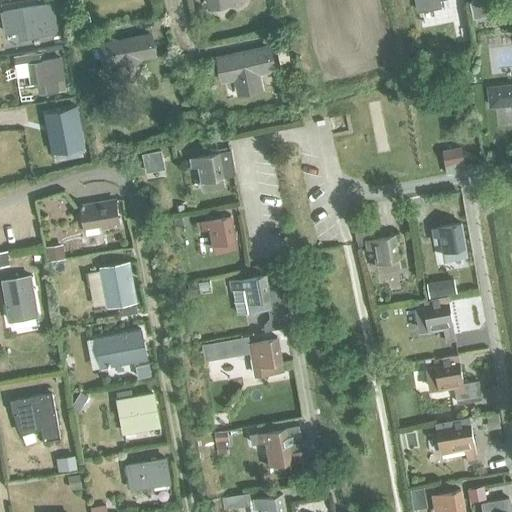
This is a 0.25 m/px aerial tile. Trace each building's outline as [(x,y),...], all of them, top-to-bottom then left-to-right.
[(414,0),(416,12),(438,7),(437,0),(414,0)] [(497,0),(487,0),(492,16),(501,14),(497,0)] [(1,15),(5,33),(17,31),(31,29),(32,37),(54,33),(49,6),(1,15)] [(82,11),(77,12),(79,23),(84,22),(90,21),(87,10),(82,11)] [(140,74),(137,58),(152,55),(148,34),(98,44),(102,66),(115,63),(119,79),(140,74)] [(59,46),(45,49),(46,58),(61,55),(59,46)] [(217,58),(221,79),(235,76),(238,91),(258,87),(255,72),(271,69),(266,48),(217,58)] [(55,91),(54,81),(62,79),(59,59),(39,62),(38,56),(27,57),(28,64),(27,64),(30,84),(44,82),(45,92),(55,91)] [(511,85),(488,88),(490,107),(511,104),(511,85)] [(76,107),(45,113),(52,152),(84,145),(76,107)] [(193,109),(180,113),(183,126),(197,122),(193,109)] [(440,151),(444,174),(463,170),(459,148),(440,151)] [(159,150),(143,154),(143,155),(147,170),(163,166),(159,150)] [(217,152),(191,157),(192,166),(201,165),(205,189),(223,186),(222,177),(234,175),(230,150),(217,152)] [(79,206),(83,226),(99,223),(100,229),(117,226),(113,200),(79,206)] [(186,213),(173,216),(175,226),(188,223),(186,213)] [(202,220),(204,229),(213,228),(217,252),(236,249),(230,215),(202,220)] [(432,237),(433,243),(442,243),(445,260),(463,257),(457,223),(430,228),(432,237)] [(364,240),(365,248),(374,247),(378,272),(397,268),(391,235),(364,240)] [(62,243),(47,245),(49,259),(64,257),(62,243)] [(128,262),(101,267),(101,270),(107,303),(108,306),(122,303),(135,301),(128,262)] [(237,279),(228,280),(230,290),(233,289),(239,288),(248,286),(252,311),(269,308),(270,318),(283,316),(277,280),(266,282),(264,274),(237,279)] [(1,281),(8,321),(36,316),(29,276),(1,281)] [(437,279),(427,281),(430,295),(440,293),(437,279)] [(198,281),(187,284),(190,295),(201,292),(198,281)] [(425,308),(414,310),(418,332),(444,328),(446,343),(456,341),(448,296),(431,299),(431,300),(424,301),(425,308)] [(135,301),(122,303),(124,314),(137,312),(135,301)] [(94,338),(100,367),(145,358),(139,329),(94,338)] [(248,335),(202,344),(205,359),(251,351),(255,375),(264,374),(283,370),(282,369),(281,362),(277,337),(249,342),(248,335)] [(425,368),(429,386),(451,383),(451,386),(454,386),(457,402),(479,399),(475,381),(460,383),(455,356),(431,360),(432,367),(425,368)] [(290,360),(281,362),(282,369),(292,368),(290,360)] [(148,362),(137,364),(139,377),(150,375),(148,362)] [(80,391),(71,404),(79,410),(88,396),(80,391)] [(130,391),(115,394),(116,401),(131,399),(130,391)] [(39,426),(44,440),(59,438),(51,392),(9,400),(11,414),(15,413),(21,432),(39,426)] [(116,401),(122,432),(157,426),(151,395),(131,399),(116,401)] [(497,412),(486,414),(489,428),(500,426),(497,412)] [(435,424),(440,449),(461,445),(462,448),(465,448),(467,462),(474,461),(467,425),(466,418),(435,424)] [(298,425),(250,434),(252,444),(269,440),(273,464),(305,459),(298,425)] [(227,430),(214,433),(218,456),(227,454),(225,441),(229,440),(227,430)] [(73,455),(60,457),(62,470),(75,468),(73,455)] [(125,465),(129,489),(168,483),(164,458),(125,465)] [(79,473),(68,475),(71,488),(81,486),(79,473)] [(482,485),(467,488),(470,501),(484,498),(482,485)] [(423,486),(409,488),(411,498),(425,496),(423,486)] [(463,511),(460,489),(432,494),(434,503),(443,501),(444,511),(463,511)] [(266,511),(285,511),(281,493),(254,498),(256,508),(265,506),(266,511)] [(425,496),(411,498),(413,508),(426,506),(425,496)] [(481,502),(482,511),(511,511),(509,497),(481,502)]
